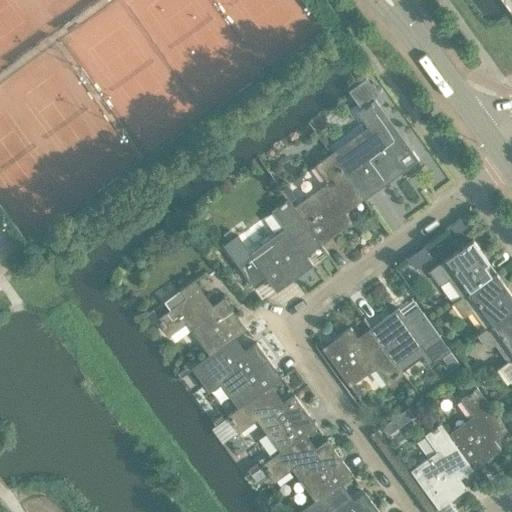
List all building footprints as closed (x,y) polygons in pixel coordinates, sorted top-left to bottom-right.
[(345,171),(364,197),(363,198),(364,199),(418,160),(376,102),(361,112),(375,133),(348,152),(356,163),(345,171)] [(345,171),(337,160),(332,153),(317,164),(330,182),(296,207),(295,208),(320,243),(319,243),(321,245),(353,222),(344,209),(354,202),(355,204),(363,198),(364,197),(345,171)] [(320,243),(295,208),(296,207),(290,200),(274,211),(286,228),(238,263),(255,285),(267,276),(278,291),(314,265),(305,253),(319,243),(320,243)] [(455,234),(465,227),(460,219),(450,226),(455,234)] [(462,297),(496,272),(473,239),(431,269),(442,284),(449,279),(462,297)] [(415,268),(432,255),(424,244),(407,257),(415,268)] [(487,329),(511,309),(511,293),(496,272),(462,297),(455,303),(465,317),(473,310),(487,329)] [(247,330),(225,298),(213,307),(194,281),(165,302),(170,310),(158,319),(169,334),(186,322),(210,356),(235,338),(236,338),(247,330)] [(423,345),(434,361),(449,350),(419,308),(404,318),(397,309),(370,329),(395,364),(423,345)] [(510,362),(511,360),(511,309),(487,329),(478,335),(488,349),(497,343),(510,362)] [(395,364),(370,329),(357,338),(350,328),(322,349),(351,387),(377,368),(388,384),(403,374),(395,364)] [(257,343),(245,351),(236,338),(235,338),(210,356),(194,367),(205,382),(221,370),(245,403),(245,404),(270,386),(271,386),(282,378),(257,343)] [(458,362),(450,352),(444,356),(452,366),(458,362)] [(511,360),(510,362),(502,368),(511,382),(511,381),(511,360)] [(178,371),(181,376),(190,369),(187,365),(178,371)] [(295,395),(283,404),(271,386),(270,386),(245,404),(245,403),(229,415),(240,431),(256,419),(280,452),(280,453),(306,435),(318,427),(295,395)] [(500,450),(493,440),(507,430),(477,389),(462,399),(474,416),(447,436),(473,470),(500,450)] [(212,420),(215,424),(225,418),(221,414),(212,420)] [(393,418),(382,426),(388,435),(399,426),(393,418)] [(473,470),(447,436),(440,425),(426,435),(438,452),(412,471),(439,509),(467,489),(460,480),(473,470)] [(316,449),(306,435),(280,453),(280,452),(264,464),(275,479),(291,467),(316,501),(340,482),(341,483),(352,474),(328,440),(316,449)] [(248,469),(251,473),(260,467),(257,462),(248,469)] [(354,500),(341,483),(340,482),(316,501),(300,511),(380,511),(365,492),(354,500)]
